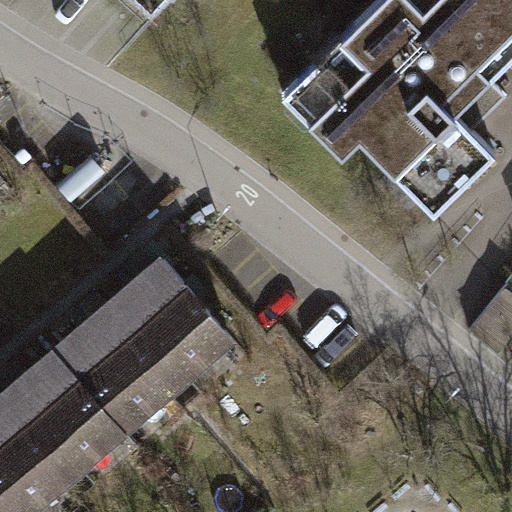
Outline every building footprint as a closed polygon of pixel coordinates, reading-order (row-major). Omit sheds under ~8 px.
[(124,0),(157,30),(183,0),(124,0)] [(511,0),(394,0),(293,101),(354,162),(372,145),(446,218),(503,161),(483,141),(511,111),(511,104),(499,91),(511,78),(511,0)] [(0,173),(0,196),(12,187),(0,173)] [(171,264),(117,309),(189,397),(243,352),(171,264)] [(511,298),(477,341),(499,359),(511,342),(511,298)] [(117,309),(62,353),(134,441),(189,397),(117,309)] [(62,353),(7,398),(80,486),(134,441),(62,353)] [(7,398),(0,403),(0,500),(9,511),(47,511),(80,486),(7,398)] [(0,511),(9,511),(0,500),(0,511)]
